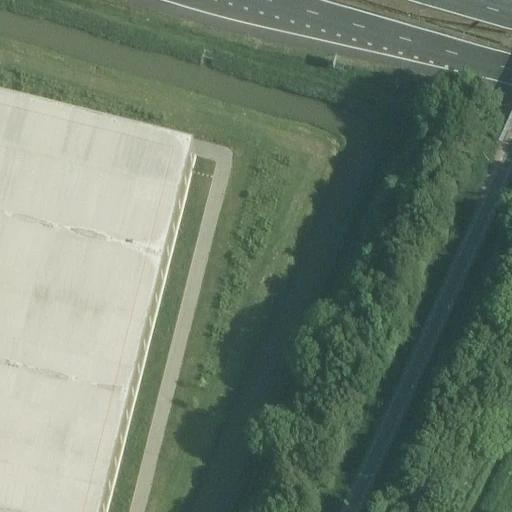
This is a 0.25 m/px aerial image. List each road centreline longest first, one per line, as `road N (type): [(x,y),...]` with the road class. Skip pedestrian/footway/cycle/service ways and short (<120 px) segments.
road 1 (unclassified): [(351,511),(511,150)]
road 2 (motorway): [(266,0),(511,72)]
